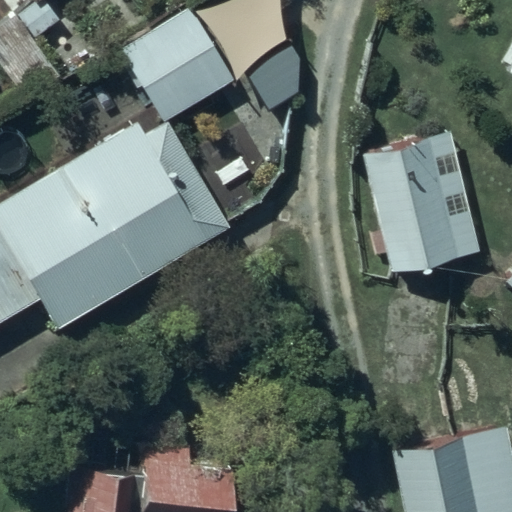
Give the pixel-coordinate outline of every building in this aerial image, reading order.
[(177,4),(110,42),(153,116),(219,79),(177,4)] [(281,96),(287,57),(277,39),(230,68),(247,95),(268,103),(281,96)] [(511,39),(494,68),(511,79),(511,39)] [(0,310),(25,296),(43,325),(222,220),(191,167),(185,170),(155,118),(133,131),(126,118),(0,191),(0,310)] [(439,130),(349,151),(378,270),(468,249),(439,130)] [(511,253),(491,276),(511,296),(511,253)] [(511,511),(511,507),(495,423),(376,447),(389,511),(511,511)] [(177,511),(203,511),(206,447),(123,443),(122,468),(74,466),(73,491),(57,490),(56,511),(177,511)]
